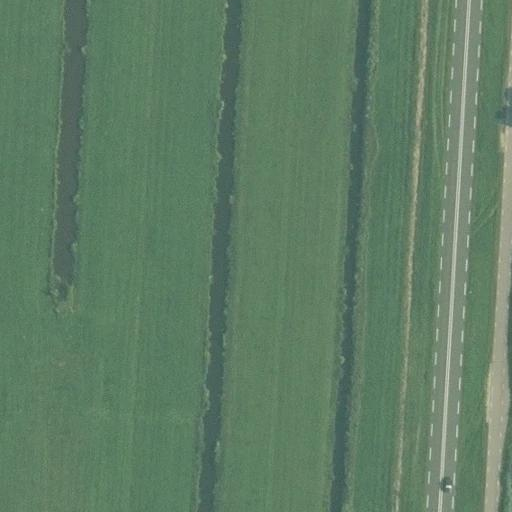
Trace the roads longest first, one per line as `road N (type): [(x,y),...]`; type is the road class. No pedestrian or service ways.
road 1 (primary): [(439,511),(469,0)]
road 2 (unclassified): [(490,511),(511,135)]
